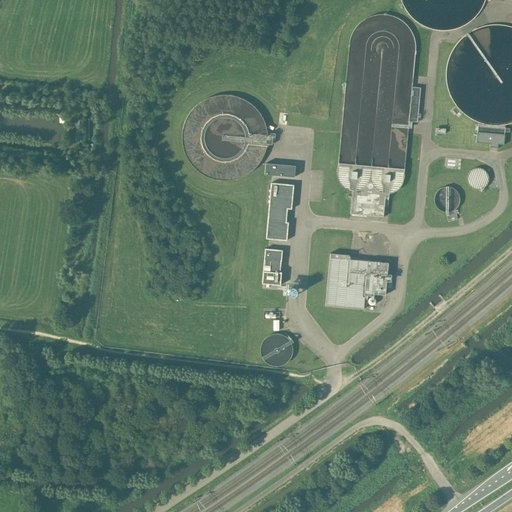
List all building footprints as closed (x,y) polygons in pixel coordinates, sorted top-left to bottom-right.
[(455,106),(451,109),(458,117),(461,114),(455,106)] [(505,134),(477,131),(476,142),(490,144),(489,147),(497,148),(498,144),(504,145),(505,134)] [(264,175),(294,177),(295,166),(265,163),(264,175)] [(354,164),(338,163),(337,172),(337,175),(338,179),(339,182),(341,185),(344,187),(346,189),(349,190),(352,191),(350,214),(361,215),(383,217),(385,194),(391,193),(392,193),(395,191),(398,189),(401,186),(402,183),(404,178),(404,169),(388,167),(387,167),(371,166),(370,166),(355,164),(354,164)] [(473,189),(477,190),(481,189),(485,187),(487,184),(489,180),(488,176),(486,171),(482,169),(477,168),(473,169),(469,172),(467,175),(466,179),(467,183),(470,187),(473,189)] [(271,183),(266,238),(287,240),(288,222),(285,222),(286,209),(292,209),(294,185),(271,183)] [(282,250),(265,248),(262,283),(280,285),(281,272),(279,272),(280,261),(281,261),(282,250)] [(330,253),(325,306),(363,309),(364,296),(373,297),(374,294),(385,295),(388,263),(349,259),(350,255),(330,253)]
